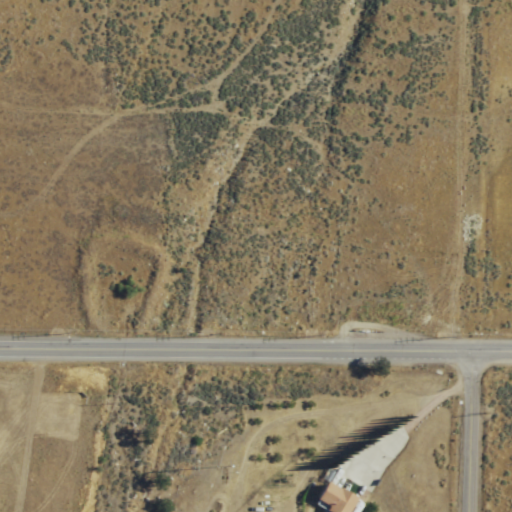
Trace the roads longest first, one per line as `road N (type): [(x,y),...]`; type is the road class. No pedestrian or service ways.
road 1 (secondary): [(0,341),(511,346)]
road 2 (tertiary): [(464,511),(469,346)]
